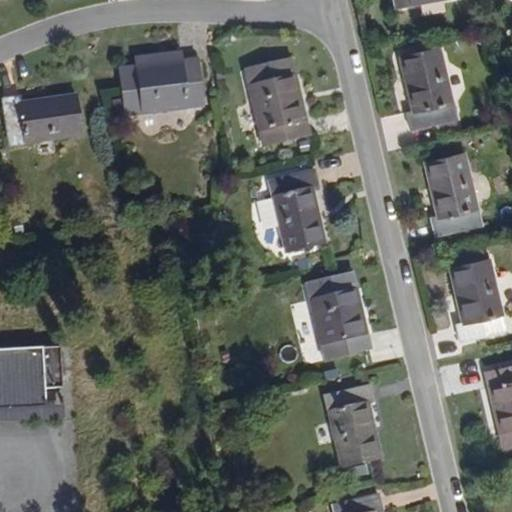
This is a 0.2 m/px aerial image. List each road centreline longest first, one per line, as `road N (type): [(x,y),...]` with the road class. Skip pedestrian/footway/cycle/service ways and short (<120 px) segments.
road 1 (residential): [(341,16),(455,511)]
road 2 (residential): [(0,46),(97,15),(341,16)]
